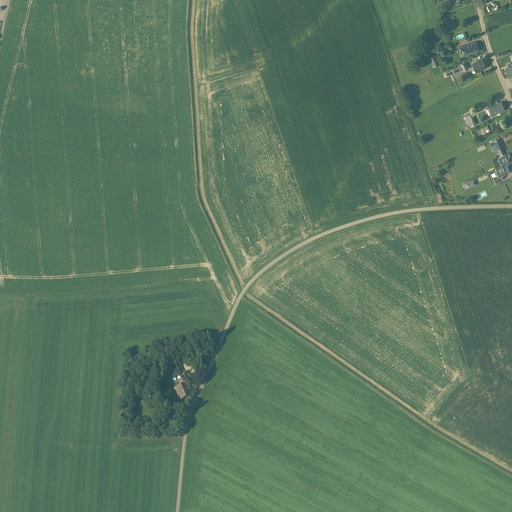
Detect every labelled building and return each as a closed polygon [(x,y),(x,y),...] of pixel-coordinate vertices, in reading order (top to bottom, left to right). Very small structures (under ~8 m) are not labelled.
[(476,42),(459,48),(461,57),(479,51),(476,42)] [(440,64),(436,55),(429,59),(433,67),(440,64)] [(483,59),(472,64),(476,72),(486,68),(483,59)] [(454,73),(461,70),(458,65),(452,68),(452,69),(445,72),(447,76),(454,73)] [(501,102),(488,109),(491,116),(505,110),(501,102)] [(463,117),(466,125),(469,124),(471,127),(476,125),(473,119),(474,119),(471,113),(463,117)] [(479,124),(482,131),(481,132),(482,135),(492,130),(488,120),(485,122),(484,119),(481,121),(482,122),(479,124)] [(501,145),(496,147),(498,151),(500,156),(500,155),(501,158),(498,159),(502,166),(502,167),(506,165),(511,162),(511,161),(509,154),(505,156),(504,154),(506,153),(502,144),(501,145)] [(499,177),(494,179),(495,183),(503,179),(501,176),(510,172),(506,165),(502,167),(502,166),(496,169),(499,177)] [(180,365),(174,368),(178,376),(184,373),(180,365)] [(184,375),(183,374),(180,375),(181,376),(184,384),(174,389),(177,396),(179,396),(181,400),(190,396),(188,391),(191,390),(187,382),(190,381),(187,374),(184,375)]
